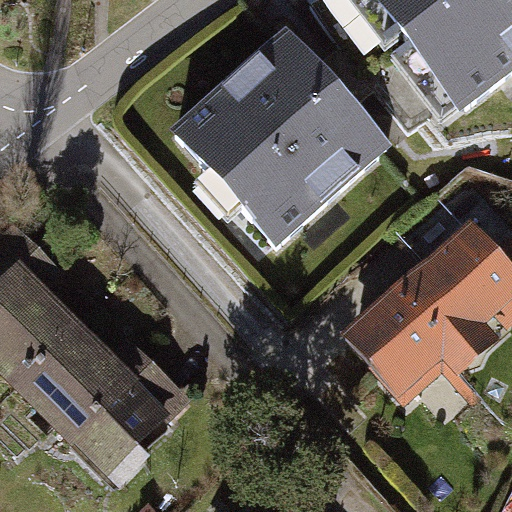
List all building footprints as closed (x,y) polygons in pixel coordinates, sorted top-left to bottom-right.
[(511,75),(511,0),(332,0),(433,134),(511,75)] [(393,161),(279,17),(151,117),(265,262),(393,161)] [(499,255),(473,227),(344,351),(406,416),(444,379),(463,399),(507,356),(489,338),(500,327),(509,338),(511,335),(511,244),(511,243),(499,255)] [(67,285),(14,231),(0,244),(0,388),(72,462),(79,455),(110,486),(192,407),(130,344),(112,361),(52,300),(67,285)] [(295,511),(286,502),(276,511),(295,511)]
